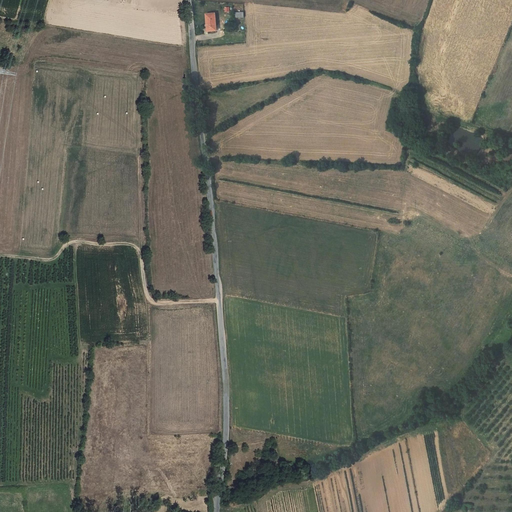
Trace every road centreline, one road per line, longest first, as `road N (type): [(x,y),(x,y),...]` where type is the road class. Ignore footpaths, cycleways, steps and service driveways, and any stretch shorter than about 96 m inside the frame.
road 1 (unclassified): [(216,511),(225,418),(219,300),(188,0)]
road 2 (track): [(511,260),(407,207),(395,214),(216,181),(206,158)]
road 3 (track): [(219,300),(152,301),(132,244),(74,241),(51,258),(5,255)]
